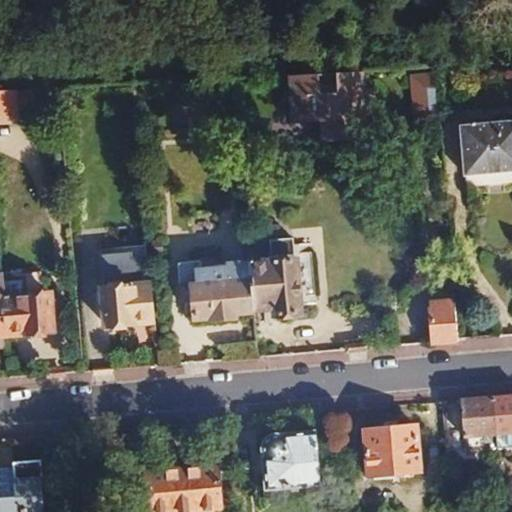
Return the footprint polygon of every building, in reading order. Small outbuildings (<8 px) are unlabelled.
[(363,71),(288,75),(291,120),(319,118),(320,139),(366,136),(365,117),(364,88),(363,71)] [(435,75),(414,76),(418,127),(439,125),(435,75)] [(373,88),(364,88),(365,117),(375,117),(373,88)] [(15,90),(0,90),(0,125),(17,124),(15,90)] [(511,121),(461,127),(465,175),(511,171),(511,121)] [(97,226),(82,228),(84,253),(99,252),(97,226)] [(248,237),(249,241),(250,255),(263,254),(261,235),(248,237)] [(273,260),(251,263),(255,310),(274,310),(275,315),(304,313),(298,258),(296,257),(294,238),(271,240),(273,260)] [(106,288),(104,288),(104,293),(97,293),(97,305),(105,304),(106,326),(155,322),(149,251),(103,254),(106,288)] [(186,267),(183,272),(185,299),(194,299),(195,319),(213,318),(213,320),(237,318),(237,312),(255,310),(251,263),(230,264),(230,272),(199,275),(198,269),(195,266),(186,267)] [(0,336),(6,336),(53,331),(51,295),(43,295),(40,273),(0,275),(0,336)] [(431,308),(432,315),(433,326),(434,341),(458,339),(455,306),(431,308)] [(511,395),(492,397),(495,434),(496,434),(511,432),(511,395)] [(492,397),(460,400),(462,437),(495,434),(492,397)] [(415,428),(363,431),(366,477),(418,472),(415,428)] [(217,433),(195,434),(195,450),(218,448),(217,433)] [(264,445),(262,450),(262,454),(264,457),(267,460),(261,460),(263,489),(320,485),(316,436),(282,438),(282,444),(280,442),(276,440),(272,439),(268,441),(264,445)] [(14,478),(0,479),(0,511),(24,511),(24,496),(41,495),(39,463),(13,466),(14,478)] [(219,467),(146,472),(149,511),(196,511),(223,510),(219,467)]
